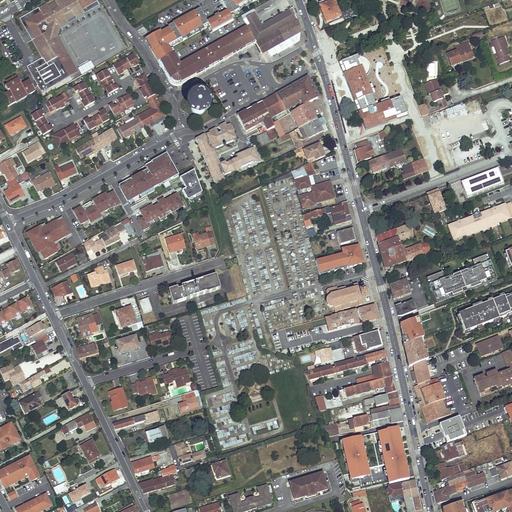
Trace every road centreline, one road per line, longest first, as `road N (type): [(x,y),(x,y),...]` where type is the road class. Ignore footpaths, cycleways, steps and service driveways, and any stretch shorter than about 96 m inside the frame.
road 1 (secondary): [(430,511),(376,268)]
road 2 (residential): [(179,132),(6,220)]
road 3 (residential): [(511,152),(360,211)]
road 4 (secondary): [(320,63),(360,211)]
road 5 (residential): [(146,511),(85,382)]
road 6 (unknown): [(41,293),(159,237)]
road 7 (residential): [(209,344),(85,382)]
road 8 (residential): [(107,0),(173,101)]
